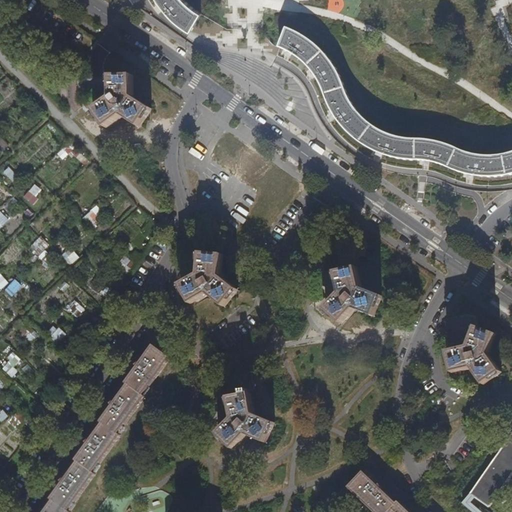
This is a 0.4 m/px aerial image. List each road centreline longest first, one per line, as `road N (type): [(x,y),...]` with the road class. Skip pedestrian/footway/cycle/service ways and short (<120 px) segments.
road 1 (residential): [(204,85),(172,144),(183,210),(177,245),(140,319),(18,511)]
road 2 (secondary): [(204,85),(461,268)]
road 3 (residential): [(461,268),(419,343),(405,382),(404,420),(414,462),(464,511)]
road 4 (secondary): [(83,0),(204,85)]
